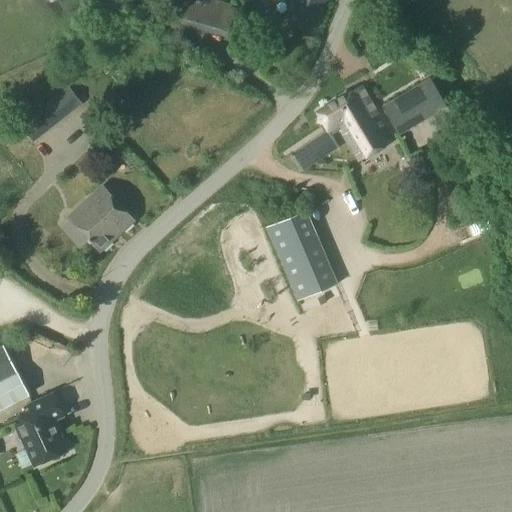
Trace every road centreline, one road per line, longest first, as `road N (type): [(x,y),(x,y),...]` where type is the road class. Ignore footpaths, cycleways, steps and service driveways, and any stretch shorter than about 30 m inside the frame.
road 1 (unclassified): [(68,511),(97,470),(105,429),(97,337),(105,288),(139,237),(231,168),(299,97),(346,0)]
road 2 (track): [(97,470),(511,411)]
